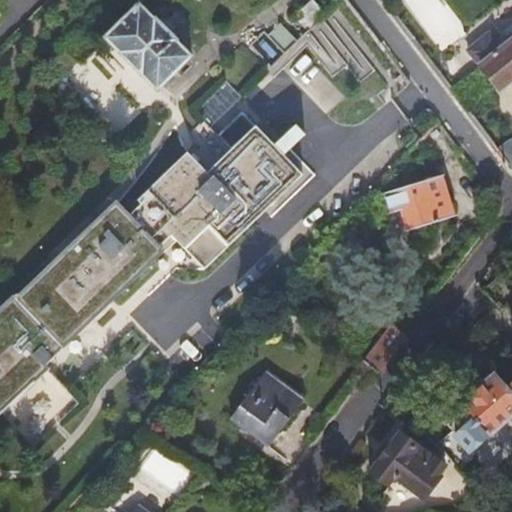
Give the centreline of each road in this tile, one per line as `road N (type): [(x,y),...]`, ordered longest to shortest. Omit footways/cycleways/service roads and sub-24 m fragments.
road 1 (residential): [(279,511),(362,415),(510,204)]
road 2 (residential): [(510,204),(355,0)]
